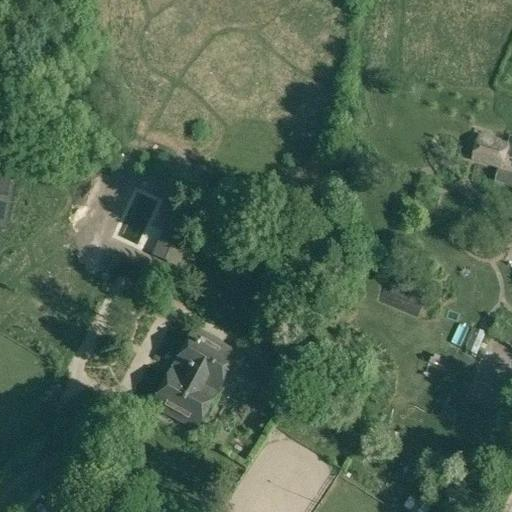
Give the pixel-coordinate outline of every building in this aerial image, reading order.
[(480,136),(473,157),(501,166),(508,144),(480,136)] [(511,172),(499,169),(495,180),(511,185),(511,184),(511,172)] [(244,342),(266,353),(286,314),(265,303),(244,342)] [(151,407),(195,431),(237,355),(193,331),(151,407)] [(126,511),(152,511),(125,492),(116,505),(124,510),(126,511)]
